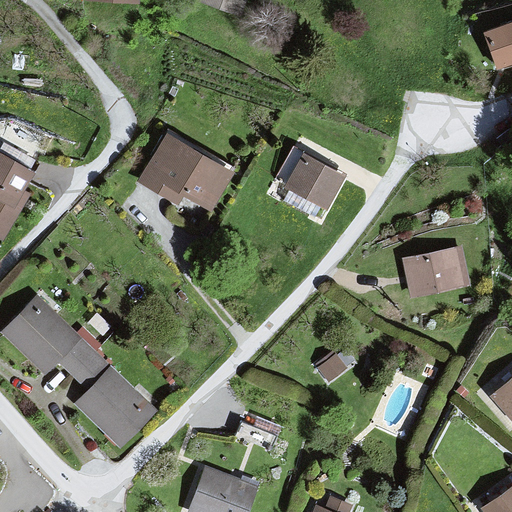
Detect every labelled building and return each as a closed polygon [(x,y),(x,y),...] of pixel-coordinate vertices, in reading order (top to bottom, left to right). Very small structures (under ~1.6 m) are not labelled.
[(247,0),(193,0),(192,4),(242,19),(247,0)] [(511,25),(489,34),(501,66),(511,61),(511,25)] [(222,173),(158,138),(135,178),(200,214),(222,173)] [(26,169),(0,156),(0,244),(2,245),(27,195),(16,190),(26,169)] [(338,178),(295,158),(279,191),(322,212),(338,178)] [(458,246),(401,257),(409,300),(468,290),(458,246)] [(95,358),(33,295),(0,327),(0,331),(41,374),(55,361),(73,379),(95,358)] [(317,363),(329,379),(352,360),(339,345),(317,363)] [(106,369),(72,406),(117,446),(150,409),(106,369)] [(511,370),(483,399),(511,426),(511,370)] [(248,511),(258,486),(201,466),(185,511),(248,511)] [(511,511),(511,481),(476,507),(479,511),(511,511)]
